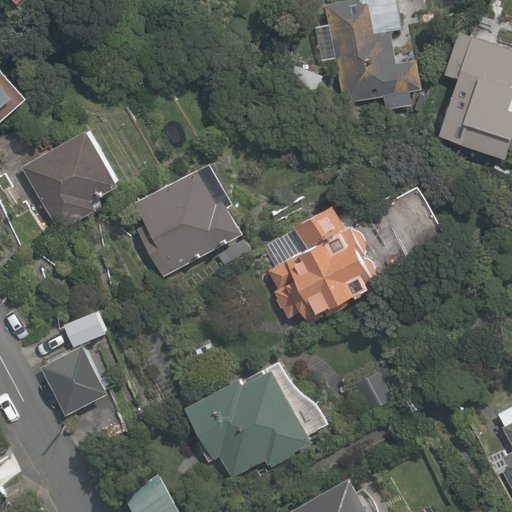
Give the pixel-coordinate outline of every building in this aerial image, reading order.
[(340,0),(325,3),(343,100),(420,86),(416,60),(396,63),(388,24),(376,26),(372,0),(340,0)] [(457,77),(436,131),(504,154),(511,130),(511,49),(459,33),(447,73),(457,77)] [(0,77),(0,108),(15,95),(0,77)] [(86,130),(24,165),(60,228),(97,206),(92,199),(118,185),(86,130)] [(256,226),(219,158),(125,208),(161,276),(256,226)] [(395,275),(351,198),(264,248),(309,325),(395,275)] [(128,381),(103,332),(55,356),(80,405),(128,381)] [(319,443),(281,366),(193,409),(231,486),(319,443)] [(511,412),(510,413),(511,417),(511,453),(499,460),(511,477),(511,412)] [(191,511),(173,476),(133,496),(141,511),(191,511)] [(372,511),(355,479),(295,511),(372,511)]
